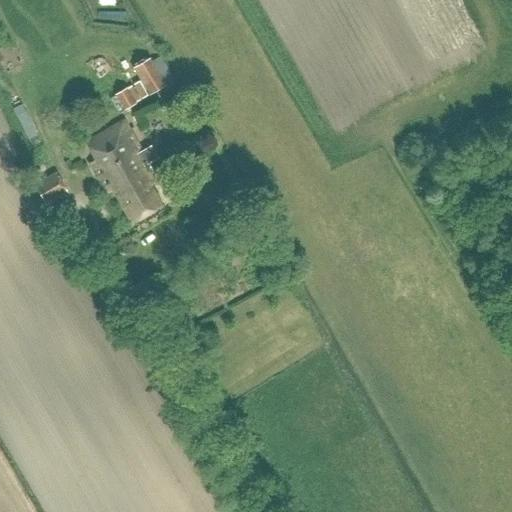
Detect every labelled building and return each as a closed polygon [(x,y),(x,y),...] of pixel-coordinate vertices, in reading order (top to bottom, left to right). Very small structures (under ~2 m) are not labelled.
[(103,0),(104,16),(126,15),(124,0),(103,0)] [(166,85),(150,57),(132,68),(148,95),(166,85)] [(118,112),(147,95),(139,81),(110,98),(118,112)] [(22,110),(26,130),(35,128),(31,108),(22,110)] [(132,223),(162,206),(150,185),(158,181),(124,120),(86,142),(96,159),(90,163),(107,193),(113,189),(132,223)] [(43,205),(64,195),(55,176),(34,187),(43,205)] [(177,198),(174,182),(163,184),(166,200),(177,198)]
